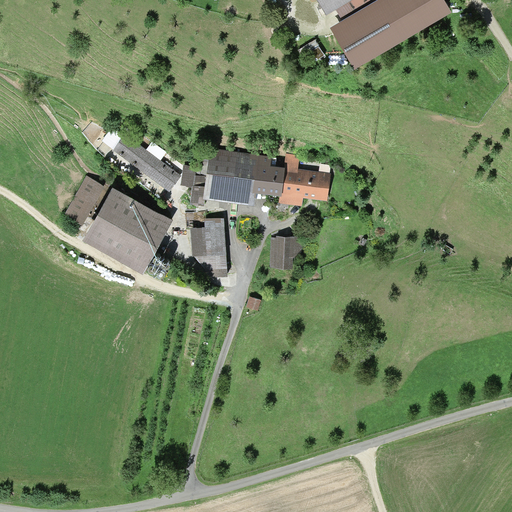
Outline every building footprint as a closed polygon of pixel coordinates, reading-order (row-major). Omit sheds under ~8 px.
[(316,0),(327,16),(336,11),(355,0),(316,0)] [(342,22),(330,30),(354,72),(452,15),(443,0),(380,0),(372,5),(342,22)] [(372,5),(369,0),(355,0),(336,11),(342,22),(372,5)] [(315,40),(298,51),(302,57),(309,52),(315,62),(325,56),(315,40)] [(114,147),(124,133),(112,125),(102,138),(114,147)] [(182,174),(125,132),(124,133),(114,147),(113,147),(170,190),(182,174)] [(272,154),(210,146),(206,174),(205,184),(203,195),(205,195),(254,203),(257,186),(266,188),(280,190),(281,190),(284,168),(285,163),(271,160),(272,154)] [(300,155),(286,153),(285,163),(284,168),(298,170),(298,166),(300,155)] [(197,164),(183,163),(181,183),(192,184),(193,182),(194,182),(195,173),(197,164)] [(331,171),(298,166),(298,170),(284,168),(281,190),(280,190),(279,201),(302,204),(303,194),(327,197),(331,171)] [(206,174),(195,173),(194,182),(205,184),(206,174)] [(87,174),(65,213),(82,222),(104,183),(87,174)] [(113,179),(82,230),(143,266),(173,215),(113,179)] [(203,195),(205,184),(194,182),(193,182),(192,184),(190,201),(204,203),(205,195),(203,195)] [(224,215),(205,216),(205,224),(191,225),(194,275),(227,272),(224,215)] [(301,256),(302,235),(276,233),(276,236),(272,235),(270,266),(293,267),(293,256),(301,256)] [(250,294),(246,304),(258,308),(261,298),(250,294)]
